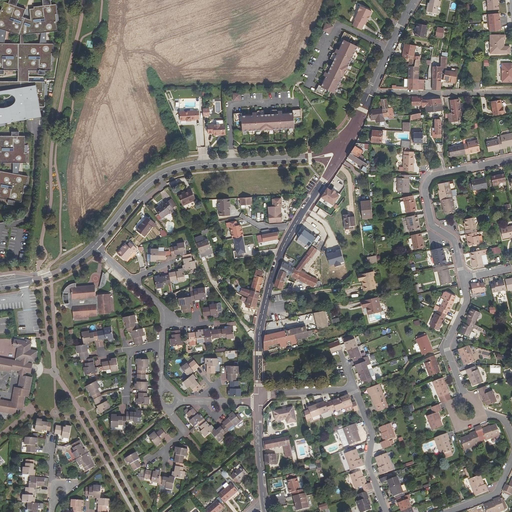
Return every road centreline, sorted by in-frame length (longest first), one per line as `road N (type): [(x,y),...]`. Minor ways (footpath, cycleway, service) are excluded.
road 1 (residential): [(341,151),(160,174),(93,246)]
road 2 (tertiary): [(258,397),(258,339),(273,274),(341,151)]
road 3 (residential): [(462,277),(466,301),(447,349),(465,410),(504,421),(511,440)]
road 4 (residential): [(511,158),(426,182),(431,226),(455,241),(462,277)]
road 5 (residential): [(511,92),(370,91)]
road 6 (residential): [(385,511),(367,463),(371,433),(352,385)]
